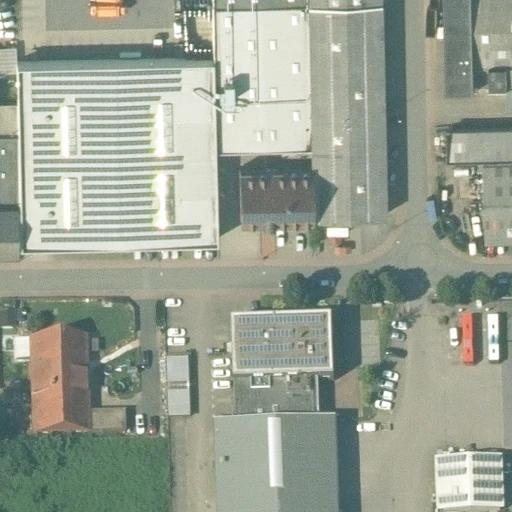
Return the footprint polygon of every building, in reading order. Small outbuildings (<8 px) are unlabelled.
[(379,0),(374,0),(306,1),(309,146),(310,155),(310,167),(311,218),(384,216),(379,0)] [(442,0),(445,91),(473,90),(473,79),(471,0),(442,0)] [(511,0),(471,0),(473,67),(488,67),(511,66),(511,0)] [(306,1),(210,4),(211,58),(213,148),(279,147),(309,146),(306,1)] [(211,58),(15,62),(19,245),(215,240),(213,148),(211,58)] [(511,66),(488,67),(489,71),(489,87),(489,89),(505,88),(506,107),(511,106),(511,66)] [(489,71),(476,71),(477,87),(489,87),(489,71)] [(511,130),(446,133),(446,160),(483,159),(511,158),(511,130)] [(15,134),(0,133),(0,206),(16,206),(15,134)] [(309,146),(279,147),(280,156),(310,155),(309,146)] [(511,158),(483,159),(485,240),(511,238),(511,158)] [(310,167),(238,169),(239,219),(311,218),(310,167)] [(0,206),(0,250),(16,251),(16,206),(0,206)] [(331,324),(231,327),(233,387),(313,385),(333,384),(331,324)] [(84,340),(29,342),(33,438),(87,436),(86,415),(84,340)] [(174,418),(195,417),(193,359),(172,359),(174,418)] [(313,385),(260,386),(261,407),(233,408),(234,428),(314,425),(313,385)] [(86,415),(87,436),(124,434),(123,414),(86,415)] [(234,428),(214,429),(217,511),(337,511),(335,425),(314,425),(234,428)] [(500,511),(499,463),(439,465),(440,511),(500,511)]
